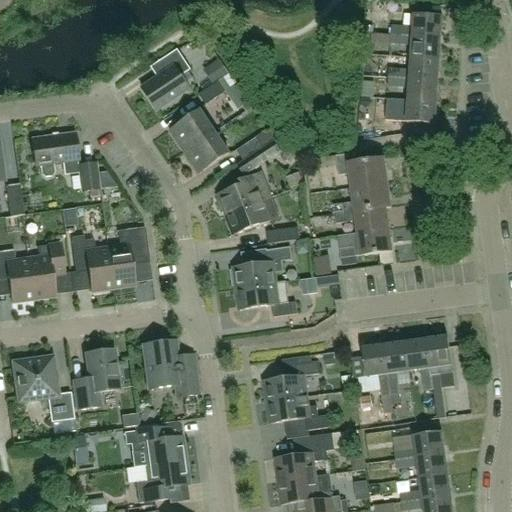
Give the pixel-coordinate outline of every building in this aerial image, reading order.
[(392,35),(442,39),(443,18),(415,15),(414,28),(393,26),(392,35)] [(411,59),(440,61),(442,39),(392,35),(391,44),(412,46),(411,59)] [(142,89),(157,111),(190,89),(175,67),(185,61),(178,50),(156,64),(163,75),(142,89)] [(440,61),(411,59),(411,71),(389,69),(389,78),(438,82),(440,61)] [(438,82),(389,78),(388,87),(409,88),(408,101),(437,103),(438,82)] [(214,87),(199,97),(206,106),(226,93),(219,83),(214,87)] [(437,103),(408,101),(407,114),(386,112),(385,121),(435,125),(437,103)] [(170,131),(185,153),(215,133),(200,111),(170,131)] [(236,151),(244,161),(274,141),(267,131),(236,151)] [(229,154),(215,133),(185,153),(199,174),(229,154)] [(54,174),(53,166),(79,162),(75,134),(32,140),(35,168),(40,168),(41,176),(45,178),(52,177),(54,174)] [(244,177),(281,152),(274,141),(244,161),(236,166),(244,177)] [(369,185),(366,162),(357,163),(356,153),(336,156),(338,175),(349,174),(351,188),(369,185)] [(369,185),(388,183),(385,159),(366,162),(369,185)] [(87,192),(99,191),(99,188),(99,186),(97,175),(96,164),(83,166),(77,167),(78,174),(77,174),(77,177),(79,190),(80,193),(87,192)] [(225,213),(226,215),(271,198),(263,178),(260,179),(258,175),(228,186),(230,191),(219,195),(220,198),(216,199),(222,214),(225,213)] [(387,207),(387,208),(391,207),(388,183),(369,185),(373,209),(387,207)] [(5,187),(9,218),(24,216),(19,185),(5,187)] [(369,185),(351,188),(353,201),(342,203),(344,214),(373,209),(369,185)] [(271,198),(226,215),(234,236),(279,218),(271,198)] [(357,234),(390,230),(387,208),(387,207),(373,209),(344,214),(336,215),(337,224),(356,222),(357,234)] [(266,232),(268,245),(300,240),(298,228),(266,232)] [(120,248),(107,250),(113,290),(135,287),(132,266),(149,264),(144,229),(118,232),(120,248)] [(338,236),(340,249),(341,258),(361,256),(393,252),(390,230),(357,234),(338,236)] [(91,293),(113,290),(107,250),(95,251),(93,241),(84,242),(83,237),(71,239),(76,274),(88,272),(91,293)] [(28,261),(33,301),(55,298),(53,277),(64,276),(60,245),(38,249),(39,259),(28,261)] [(237,286),(237,290),(277,284),(275,274),(284,272),(282,262),(292,260),(290,248),(266,252),(268,263),(234,268),(235,271),(231,271),(233,287),(237,286)] [(33,301),(28,261),(15,263),(14,252),(0,253),(0,284),(8,283),(11,304),(33,301)] [(286,283),(277,284),(237,290),(240,311),(272,307),(274,319),(298,315),(296,303),(288,304),(286,283)] [(453,374),(452,366),(448,337),(427,340),(433,390),(437,420),(446,418),(440,375),(453,374)] [(427,340),(406,343),(409,372),(422,371),(425,391),(433,390),(427,340)] [(177,359),(175,343),(143,347),(149,391),(175,387),(177,399),(198,396),(193,357),(177,359)] [(406,343),(385,346),(391,396),(400,395),(397,374),(409,372),(406,343)] [(391,396),(385,346),(363,349),(367,378),(380,376),(383,397),(391,396)] [(88,380),(73,382),(77,412),(101,409),(99,394),(119,391),(114,351),(85,355),(88,380)] [(47,399),(51,423),(51,424),(74,421),(70,394),(57,396),(52,359),(14,365),(19,403),(47,399)] [(268,404),(308,399),(305,378),(321,375),(319,363),(295,366),(297,378),(265,383),(268,404)] [(372,409),(371,397),(361,399),(362,410),(372,409)] [(309,409),(308,399),(268,404),(271,425),(305,421),(306,432),(330,429),(329,417),(319,418),(317,408),(309,409)] [(160,441),(159,430),(124,435),(126,447),(131,446),(132,455),(131,455),(133,470),(146,468),(186,463),(182,438),(160,441)] [(396,461),(445,455),(443,432),(413,436),(415,450),(395,453),(396,461)] [(275,459),(279,483),(316,478),(314,464),(328,462),(327,453),(335,452),(333,436),(301,440),(303,456),(275,459)] [(448,476),(445,455),(396,461),(397,470),(417,467),(419,479),(448,476)] [(186,463),(146,468),(148,482),(136,484),(139,505),(169,501),(167,489),(189,486),(186,463)] [(353,485),(366,485),(367,471),(354,471),(353,485)] [(330,476),(316,478),(279,483),(282,507),(309,503),(310,511),(342,511),(340,498),(333,499),(332,491),(328,491),(326,478),(330,478),(330,476)] [(451,497),(448,476),(419,479),(421,492),(400,494),(401,503),(451,497)] [(453,511),(451,497),(401,503),(402,511),(405,511),(423,510),(423,511),(453,511)] [(82,511),(105,511),(104,499),(81,502),(82,511)]
